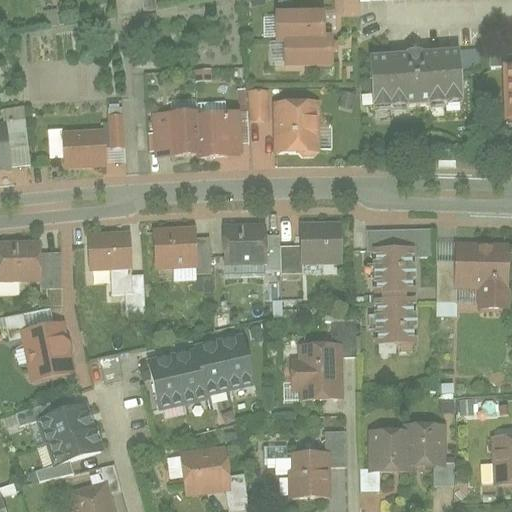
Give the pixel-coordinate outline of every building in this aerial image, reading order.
[(359,16),(358,0),(373,0),(335,0),(336,10),(347,10),(347,16),(359,16)] [(284,71),(334,69),(333,38),(326,38),(326,14),(276,15),(277,43),(283,43),(284,71)] [(465,105),(461,52),(371,58),(374,111),(465,105)] [(505,124),(511,124),(511,68),(503,69),(505,124)] [(251,111),(250,91),(237,91),(238,112),(251,111)] [(273,157),(320,156),(319,104),(272,105),(273,157)] [(199,163),(243,161),(241,117),(200,119),(200,114),(154,116),(156,161),(199,159),(199,163)] [(0,173),(13,172),(6,123),(0,124),(0,173)] [(62,135),(64,171),(107,169),(105,132),(62,135)] [(301,225),(301,267),(344,267),(343,225),(301,225)] [(223,229),(225,269),(269,267),(267,227),(223,229)] [(197,232),(154,234),(156,273),(200,271),(197,232)] [(132,235),(88,236),(89,275),(133,274),(132,235)] [(0,246),(0,285),(43,284),(41,244),(0,246)] [(456,246),(456,292),(480,292),(480,312),(509,312),(509,246),(456,246)] [(415,253),(374,254),(375,297),(382,297),(382,303),(376,303),(377,348),(418,347),(417,303),(408,303),(408,297),(416,297),(415,253)] [(64,326),(20,335),(25,360),(69,351),(64,326)] [(255,386),(244,338),(194,349),(195,354),(149,364),(159,413),(209,402),(208,397),(255,386)] [(343,404),(341,348),(298,349),(298,364),(290,364),(291,394),(300,393),(300,406),(343,404)] [(41,419),(49,444),(95,430),(88,405),(41,419)] [(369,434),(368,476),(408,476),(408,471),(436,471),(436,488),(455,488),(455,467),(445,466),(445,428),(404,428),(404,434),(369,434)] [(49,444),(56,469),(102,456),(95,430),(49,444)] [(493,489),(511,488),(511,438),(491,440),(493,489)] [(224,450),(180,456),(185,499),(224,494),(226,511),(243,511),(249,511),(245,477),(228,479),(224,450)] [(288,457),(289,503),(328,502),(327,456),(288,457)] [(112,511),(105,485),(70,496),(74,511),(112,511)]
